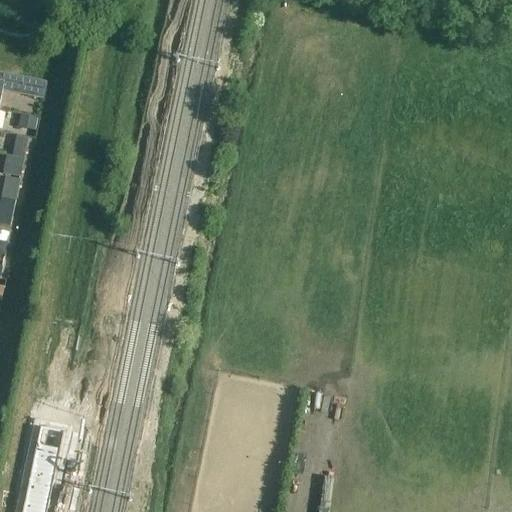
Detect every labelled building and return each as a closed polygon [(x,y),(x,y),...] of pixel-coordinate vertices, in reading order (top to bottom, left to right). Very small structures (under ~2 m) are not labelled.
[(23,78),(20,94),(38,97),(41,81),(23,78)] [(21,117),(18,129),(36,133),(38,120),(21,117)] [(14,147),(12,157),(24,160),(26,149),(14,147)] [(11,158),(7,177),(21,179),(24,161),(11,158)] [(18,191),(20,182),(6,179),(4,188),(18,191)] [(0,208),(0,225),(10,227),(13,212),(0,208)]
